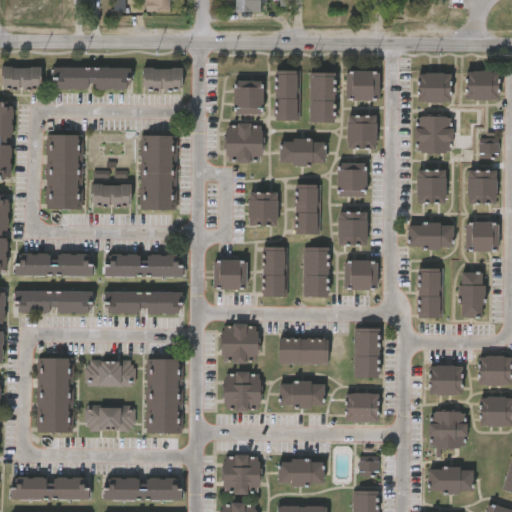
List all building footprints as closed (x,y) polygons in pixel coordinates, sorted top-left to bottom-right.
[(125,12),(125,0),(112,0),(112,11),(125,12)] [(142,11),(142,0),(170,0),(170,11),(142,11)] [(253,0),(253,11),(236,11),(236,0),(253,0)] [(280,0),(280,7),(289,8),(288,0),(280,0)] [(56,67),(126,68),(126,91),(55,90),(56,67)] [(40,68),(40,90),(1,90),(1,68),(40,68)] [(182,92),(142,92),(142,68),(182,68),(182,92)] [(275,121),(275,70),(299,70),(299,121),(275,121)] [(378,100),(345,100),(345,71),(378,71),(378,100)] [(497,99),(465,99),(465,71),(497,71),(497,99)] [(333,72),(333,123),(309,123),(309,72),(333,72)] [(449,73),(449,102),(417,102),(417,73),(449,73)] [(262,81),(262,114),(233,113),(234,80),(262,81)] [(0,102),(12,102),(11,180),(0,180),(0,102)] [(375,115),(375,148),(347,148),(347,115),(375,115)] [(451,116),(451,152),(415,152),(415,116),(451,116)] [(261,163),(225,163),(225,123),(261,123),(261,163)] [(46,135),(81,135),(81,210),(46,210),(46,135)] [(175,135),(174,210),(140,210),(140,135),(175,135)] [(498,157),(479,157),(479,136),(498,136),(498,157)] [(324,164),(280,164),(280,139),(324,139),(324,164)] [(365,162),(365,197),(337,197),(337,162),(365,162)] [(445,170),(445,203),(416,203),(416,170),(445,170)] [(495,170),(495,204),(467,204),(467,170),(495,170)] [(128,171),(114,171),(114,179),(116,179),(116,184),(127,184),(128,171)] [(130,207),(91,207),(91,183),(130,183),(130,207)] [(320,185),(320,235),(295,235),(295,185),(320,185)] [(248,226),(248,193),(276,193),(276,226),(248,226)] [(0,195),(8,195),(6,273),(0,273),(0,195)] [(338,246),(338,212),(366,212),(366,246),(338,246)] [(498,222),(498,251),(466,251),(466,222),(498,222)] [(452,249),(408,249),(408,224),(452,224),(452,249)] [(262,298),(262,248),(287,248),(287,298),(262,298)] [(303,298),(303,248),(327,248),(327,298),(303,298)] [(92,254),(92,276),(15,276),(16,254),(92,254)] [(104,255),(182,255),(182,277),(104,277),(104,255)] [(245,261),(245,290),(213,290),(213,261),(245,261)] [(377,261),(377,290),(344,290),(344,261),(377,261)] [(442,318),(417,318),(417,269),(442,269),(442,318)] [(482,318),(459,318),(459,273),(482,273),(482,318)] [(87,314),(18,314),(18,291),(87,291),(87,314)] [(108,315),(108,292),(177,292),(177,315),(108,315)] [(257,362),(221,362),(221,324),(257,324),(257,362)] [(377,378),(353,378),(353,329),(377,329),(377,378)] [(278,339),(328,339),(328,363),(278,363),(278,339)] [(71,357),(72,433),(38,433),(37,358),(71,357)] [(510,385),(478,385),(478,357),(510,357),(510,385)] [(182,359),(181,434),(147,434),(147,359),(182,359)] [(86,360),(135,360),(135,386),(86,386),(86,360)] [(461,395),(428,395),(428,366),(461,365),(461,395)] [(259,372),(259,411),(223,411),(223,372),(259,372)] [(278,382),(323,382),(323,406),(278,406),(278,382)] [(377,393),(377,422),(345,422),(345,393),(377,393)] [(511,397),(511,427),(479,427),(479,397),(511,397)] [(85,405),(133,405),(133,431),(85,431),(85,405)] [(429,411),(465,411),(465,448),(429,448),(429,411)] [(358,476),(359,455),(379,455),(379,477),(358,476)] [(223,495),(223,456),(259,456),(259,495),(223,495)] [(278,485),(278,460),(322,460),(322,485),(278,485)] [(427,468),(472,468),(472,493),(427,493),(427,468)] [(87,499),(11,500),(10,477),(87,477),(87,499)] [(180,501),(103,501),(103,478),(180,478),(180,501)] [(352,511),(352,491),(376,491),(376,511),(352,511)] [(254,511),(218,511),(218,509),(228,509),(228,503),(254,503),(254,511)]
